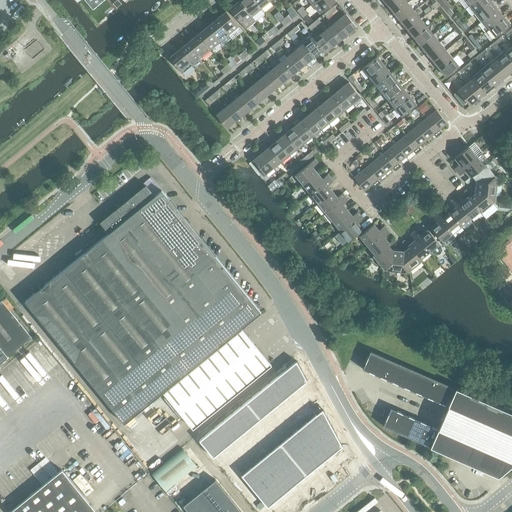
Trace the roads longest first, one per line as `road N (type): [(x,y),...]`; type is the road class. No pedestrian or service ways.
road 1 (unclassified): [(191,186),(157,144),(136,144),(0,254)]
road 2 (unclassified): [(191,186),(291,310),(334,388)]
road 3 (residential): [(464,127),(368,203),(334,164),(384,123)]
road 4 (residential): [(227,155),(383,30)]
road 5 (residential): [(464,127),(383,30)]
